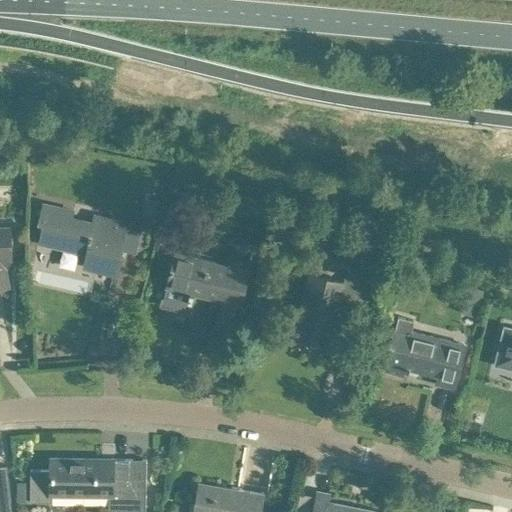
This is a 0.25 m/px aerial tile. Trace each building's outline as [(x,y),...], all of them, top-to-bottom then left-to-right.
[(72,210),(43,204),(39,224),(43,225),(39,244),(63,249),(62,250),(64,251),(65,247),(89,252),(86,264),(116,271),(122,245),(136,248),(141,226),(95,216),(93,225),(70,220),(72,210)] [(227,242),(241,256),(257,241),(242,226),(227,242)] [(11,227),(0,227),(0,287),(9,286),(3,247),(10,247),(10,249),(12,249),(11,227)] [(175,252),(162,303),(187,310),(192,293),(240,306),(249,271),(175,252)] [(310,272),(293,340),(295,340),(296,335),(328,343),(327,348),(329,348),(340,303),(363,309),(364,307),(375,310),(380,290),(369,287),(371,278),(346,271),(344,280),(310,272)] [(469,287),(465,301),(479,305),(483,290),(469,287)] [(393,335),(386,362),(437,375),(435,383),(454,388),(464,345),(410,332),(413,320),(398,316),(393,335)] [(511,329),(505,328),(497,364),(511,367),(511,329)] [(30,469),(30,501),(32,502),(32,499),(50,499),(50,494),(109,495),(109,511),(138,511),(146,511),(147,459),(49,458),(49,459),(52,459),(52,469),(30,469)] [(0,511),(12,511),(7,465),(0,465),(0,511)] [(260,511),(263,492),(198,482),(192,511),(260,511)] [(315,496),(299,493),(295,511),(381,511),(382,511),(366,508),(366,510),(328,501),(329,494),(316,491),(315,496)]
